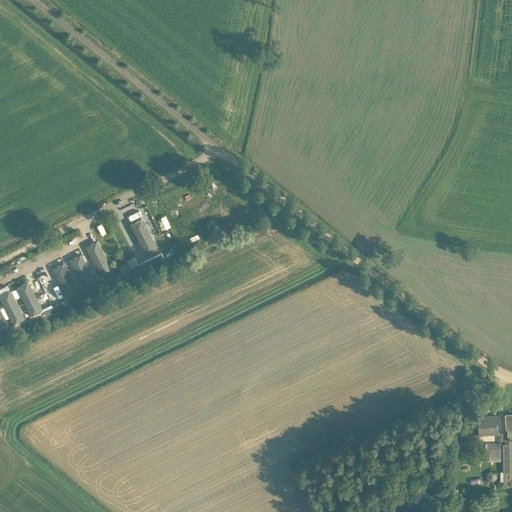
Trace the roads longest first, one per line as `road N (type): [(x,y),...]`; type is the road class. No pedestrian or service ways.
road 1 (unclassified): [(511,374),(460,342),(220,149),(0,260)]
road 2 (track): [(32,0),(220,149)]
